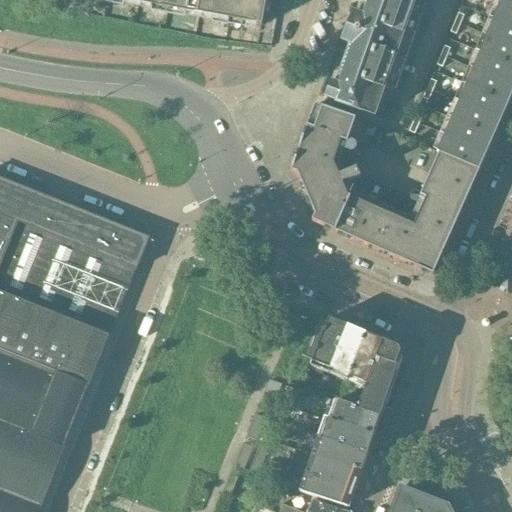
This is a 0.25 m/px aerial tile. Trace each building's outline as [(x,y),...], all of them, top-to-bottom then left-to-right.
[(139,0),(139,3),(201,15),(203,0),(139,0)] [(203,0),(201,15),(261,26),(266,0),(203,0)] [(331,82),(324,99),(374,116),(415,0),(366,0),(361,16),(352,12),(341,43),(350,47),(337,84),(331,82)] [(511,0),(500,0),(493,20),(511,28),(511,0)] [(459,15),(451,34),(456,36),(463,17),(459,15)] [(511,28),(493,20),(479,54),(511,67),(511,28)] [(445,48),(437,67),(442,69),(449,50),(445,48)] [(511,96),(511,67),(479,54),(466,86),(509,104),(511,96)] [(431,81),(423,100),(428,102),(436,83),(431,81)] [(509,104),(466,86),(452,118),(495,137),(509,104)] [(466,201),(478,173),(479,172),(439,154),(425,185),(420,197),(426,200),(414,225),(413,224),(412,226),(367,206),(349,198),(344,185),(360,178),(357,169),(340,176),(334,163),(341,143),(347,145),(355,121),(314,106),(293,166),(290,173),(297,175),(315,216),(312,223),(319,226),(433,276),(466,201)] [(417,115),(409,134),(414,136),(422,117),(417,115)] [(495,137),(452,118),(436,152),(480,171),(495,137)] [(0,180),(0,287),(111,331),(148,240),(0,180)] [(511,246),(493,289),(507,296),(511,289),(511,246)] [(0,348),(85,382),(90,385),(96,369),(111,331),(0,287),(0,348)] [(328,323),(318,319),(303,357),(313,361),(328,323)] [(329,319),(328,323),(313,361),(310,368),(328,376),(346,327),(329,319)] [(364,334),(346,327),(328,376),(347,384),(364,334)] [(382,342),(364,334),(347,384),(340,403),(359,410),(382,342)] [(399,349),(382,342),(359,410),(381,417),(402,357),(399,357),(397,352),(399,349)] [(0,511),(38,511),(41,507),(41,506),(64,449),(87,392),(90,385),(85,382),(0,348),(0,511)] [(270,382),(266,394),(277,398),(281,385),(270,382)] [(381,417),(359,410),(340,403),(335,401),(332,410),(325,408),(322,418),(323,418),(374,436),(381,417)] [(255,416),(246,438),(255,442),(264,420),(255,416)] [(374,436),(323,418),(317,437),(368,454),(374,436)] [(269,422),(248,473),(257,477),(278,425),(269,422)] [(368,454),(317,437),(311,455),(362,472),(368,454)] [(243,445),(234,468),(243,471),(252,449),(243,445)] [(362,472),(311,455),(304,473),(355,490),(362,472)] [(355,490),(304,473),(298,491),(348,508),(355,490)] [(400,489),(391,511),(450,511),(448,507),(400,489)] [(344,511),(312,501),(307,511),(344,511)]
